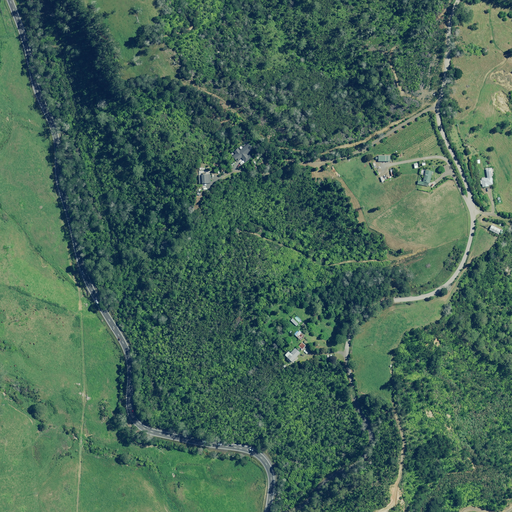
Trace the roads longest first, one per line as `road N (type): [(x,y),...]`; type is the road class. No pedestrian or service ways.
road 1 (primary): [(10,0),(48,94),(82,267),(129,357),(132,415),(150,431),(255,453),(269,469),(267,511)]
road 2 (unclassified): [(287,511),(358,443),(340,358),(348,318),(364,306),(436,292),(465,258),(473,209),(437,118),(458,0)]
